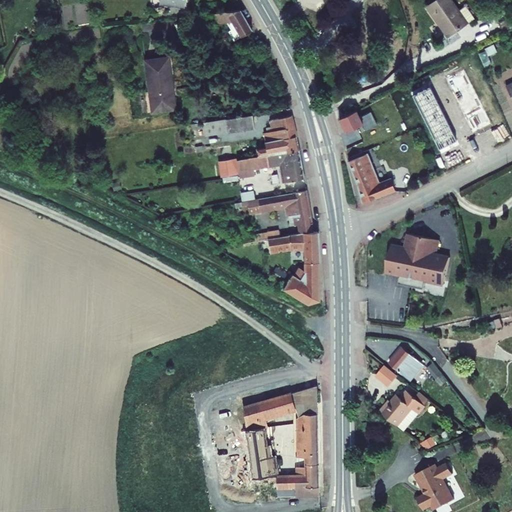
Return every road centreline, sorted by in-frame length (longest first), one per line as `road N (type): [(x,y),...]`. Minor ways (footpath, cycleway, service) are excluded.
road 1 (track): [(0,192),(201,288),(315,370)]
road 2 (track): [(0,160),(175,241),(307,317)]
road 3 (secondary): [(337,231),(309,101),(260,0)]
road 4 (secondary): [(342,466),(337,231)]
road 5 (unclassified): [(337,231),(511,151)]
